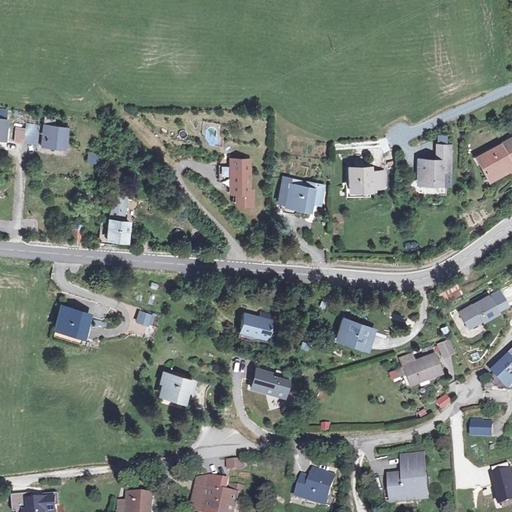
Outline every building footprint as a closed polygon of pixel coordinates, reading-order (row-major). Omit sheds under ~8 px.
[(0,140),(5,141),(9,110),(0,109),(0,140)] [(61,117),(49,116),(48,126),(60,128),(61,117)] [(29,130),(23,129),(22,144),(40,146),(42,126),(30,124),(29,130)] [(48,126),(42,126),(40,146),(46,146),(48,126)] [(60,128),(48,126),(46,146),(67,149),(69,129),(60,128)] [(511,139),(485,156),(488,163),(481,166),(488,180),(508,168),(504,163),(509,160),(511,163),(511,139)] [(433,162),(418,162),(419,187),(451,186),(449,145),(432,146),(433,162)] [(95,165),(97,153),(88,151),(86,163),(95,165)] [(485,156),(477,161),(481,166),(488,163),(485,156)] [(226,178),(222,178),(222,195),(227,195),(244,196),(244,194),(244,162),(226,162),(226,170),(226,178)] [(370,164),(348,165),(349,187),(371,186),(371,184),(383,183),(382,167),(370,168),(370,164)] [(510,172),(508,168),(488,180),(490,184),(510,172)] [(226,178),(226,170),(213,170),(213,185),(216,185),(222,195),(222,178),(226,178)] [(291,187),(281,185),(280,204),(299,206),(298,210),(311,212),(313,203),(323,204),(325,186),(310,184),(309,189),(303,188),(291,187)] [(349,187),(347,187),(347,195),(371,194),(371,186),(349,187)] [(244,196),(227,195),(227,207),(247,207),(247,194),(244,194),(244,196)] [(105,218),(105,219),(103,237),(122,239),(123,230),(124,220),(118,220),(123,197),(112,195),(105,218)] [(298,214),(298,210),(299,206),(280,204),(287,213),(298,214)] [(95,240),(103,241),(103,237),(105,219),(105,218),(97,217),(95,240)] [(78,229),(69,228),(68,241),(77,241),(78,229)] [(455,281),(438,292),(444,304),(463,293),(455,281)] [(459,314),(468,330),(483,322),(483,323),(498,315),(488,298),(459,314)] [(82,318),(54,311),(46,339),(75,347),(82,318)] [(145,316),(133,313),(129,324),(141,327),(145,316)] [(269,324),(241,316),(236,334),(265,342),(269,324)] [(105,328),(106,321),(95,317),(93,325),(105,328)] [(373,335),(346,327),(340,344),(367,352),(373,335)] [(447,345),(439,348),(444,360),(453,356),(447,345)] [(400,364),(403,372),(406,379),(409,389),(442,376),(434,358),(415,365),(413,359),(400,364)] [(511,360),(497,373),(511,389),(511,360)] [(254,372),(248,392),(281,401),(286,384),(270,379),(270,376),(254,372)] [(403,372),(396,375),(398,382),(406,379),(403,372)] [(161,384),(164,386),(162,395),(167,396),(166,400),(182,404),(185,392),(191,394),(195,382),(165,373),(161,384)] [(447,399),(438,405),(442,410),(451,404),(447,399)] [(484,424),(475,423),(475,439),(496,439),(496,425),(484,425),(484,424)] [(322,424),(322,433),(330,433),(331,424),(322,424)] [(404,476),(387,479),(390,495),(398,493),(401,505),(432,499),(425,462),(410,465),(412,482),(406,483),(404,476)] [(410,465),(403,466),(404,476),(406,483),(412,482),(410,465)] [(511,469),(511,466),(490,471),(498,502),(511,497),(511,469)] [(320,474),(313,473),(311,481),(318,483),(320,474)] [(311,481),(302,479),(296,501),(320,506),(322,496),(329,498),(334,478),(320,474),(318,483),(311,481)] [(204,485),(226,489),(228,481),(196,476),(191,504),(200,506),(204,485)] [(228,481),(226,489),(242,492),(244,484),(228,481)] [(226,489),(204,485),(200,506),(198,511),(233,511),(236,500),(241,501),(242,492),(226,489)] [(329,498),(322,496),(320,506),(327,508),(329,498)] [(53,511),(53,510),(57,510),(55,498),(41,500),(42,504),(30,505),(30,498),(10,500),(11,511),(53,511)] [(149,511),(149,498),(124,498),(124,508),(123,511),(149,511)]
